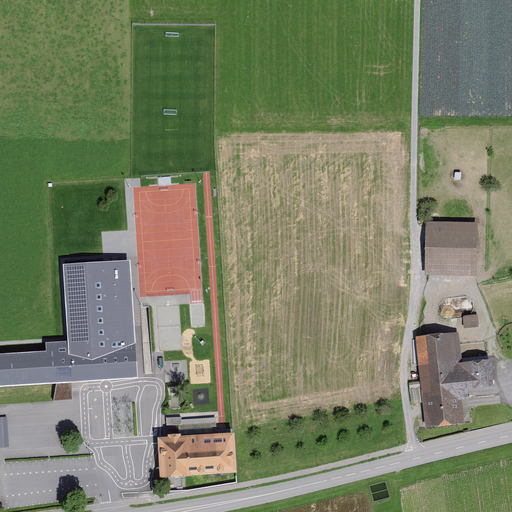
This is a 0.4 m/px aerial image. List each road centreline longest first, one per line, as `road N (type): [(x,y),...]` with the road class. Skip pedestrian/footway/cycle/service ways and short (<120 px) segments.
road 1 (track): [(418,0),(416,289),(402,371),(414,456)]
road 2 (secondary): [(163,511),(511,433)]
